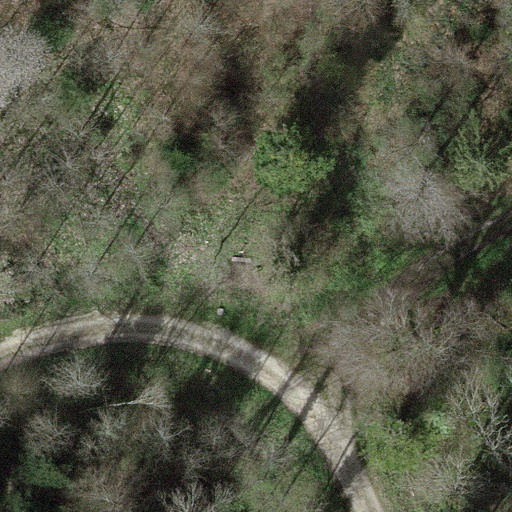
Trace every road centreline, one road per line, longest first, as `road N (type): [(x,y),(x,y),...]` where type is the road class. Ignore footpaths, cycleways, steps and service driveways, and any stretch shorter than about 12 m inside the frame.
road 1 (track): [(0,355),(54,333),(174,323),(233,339),(308,382)]
road 2 (track): [(308,382),(511,230)]
road 3 (track): [(308,382),(366,511)]
